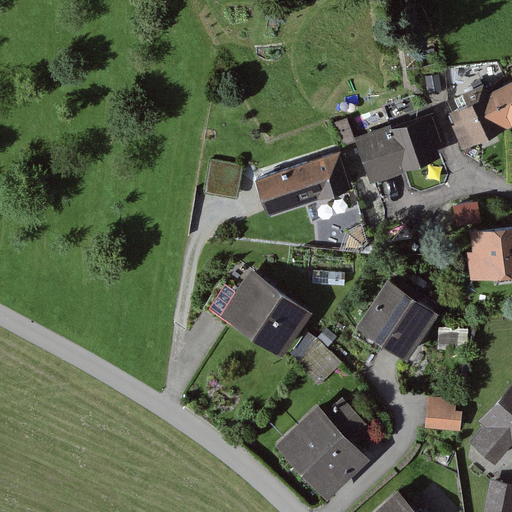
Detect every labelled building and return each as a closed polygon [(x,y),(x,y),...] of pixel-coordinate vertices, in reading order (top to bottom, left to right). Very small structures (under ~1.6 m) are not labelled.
[(511,82),(450,114),(466,144),(504,125),(505,127),(511,123),(511,82)] [(440,112),(359,140),(372,179),(442,156),(438,144),(450,140),(440,112)] [(341,151),(256,181),(268,217),(354,187),(341,151)] [(211,160),(205,194),(238,199),(243,165),(211,160)] [(511,227),(472,231),(474,253),(468,253),(470,279),(511,275),(511,227)] [(283,357),(313,313),(250,272),(221,316),(283,357)] [(439,315),(390,280),(359,324),(408,358),(439,315)] [(511,387),(483,419),(488,424),(472,441),(497,464),(511,447),(511,387)] [(342,398),(326,414),(351,440),(368,424),(342,398)] [(458,400),(432,398),(429,429),(464,431),(465,414),(457,413),(458,400)] [(318,405),(275,446),(328,501),(371,460),(351,440),(326,414),(318,405)] [(511,511),(511,482),(491,478),(483,511),(511,511)] [(417,511),(398,491),(375,511),(417,511)]
